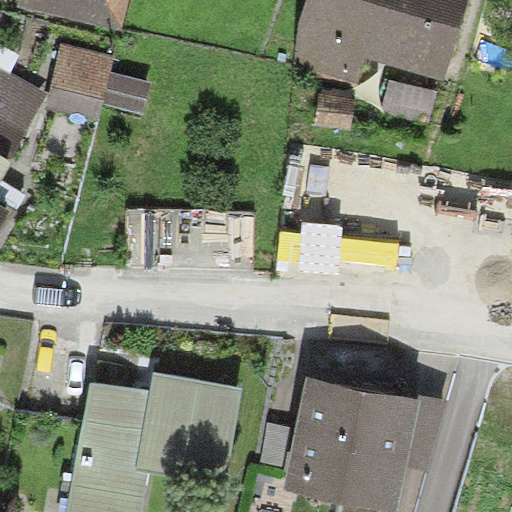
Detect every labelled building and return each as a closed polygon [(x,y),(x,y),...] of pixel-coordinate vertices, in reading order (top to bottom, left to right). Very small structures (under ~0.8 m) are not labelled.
[(26,0),(120,26),(126,0),(26,0)] [(462,0),(299,0),(294,58),(353,77),(367,45),(444,64),(462,0)] [(113,49),(61,37),(47,101),(100,112),(103,97),(111,63),(113,49)] [(0,59),(0,210),(10,193),(0,187),(0,163),(46,87),(0,59)] [(152,73),(111,63),(103,97),(145,107),(152,73)] [(439,82),(391,69),(378,117),(426,130),(439,82)] [(352,94),(320,93),(319,121),(351,122),(352,94)] [(421,378),(306,356),(284,470),(341,482),(335,511),(379,511),(383,492),(398,495),(405,458),(420,382),(421,378)] [(242,375),(153,359),(150,378),(117,373),(91,368),(65,511),(139,511),(149,459),(225,472),(242,375)] [(448,390),(420,382),(405,458),(428,461),(448,390)]
